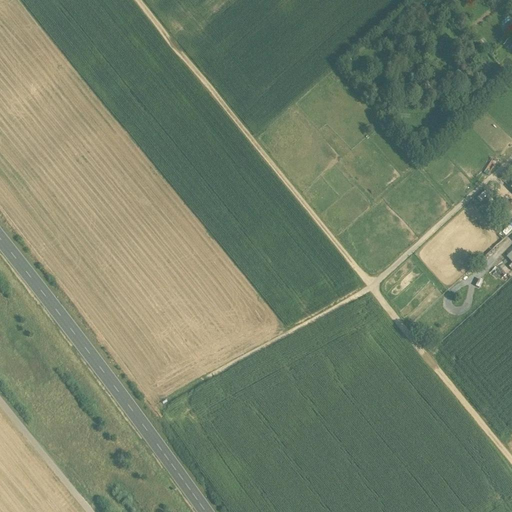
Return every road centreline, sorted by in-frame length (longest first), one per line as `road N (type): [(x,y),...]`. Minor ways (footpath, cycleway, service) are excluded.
road 1 (track): [(511,157),(371,286),(156,407)]
road 2 (track): [(141,0),(371,286)]
road 3 (secondary): [(204,511),(0,239)]
road 4 (track): [(511,457),(371,286)]
road 5 (track): [(0,401),(90,511)]
